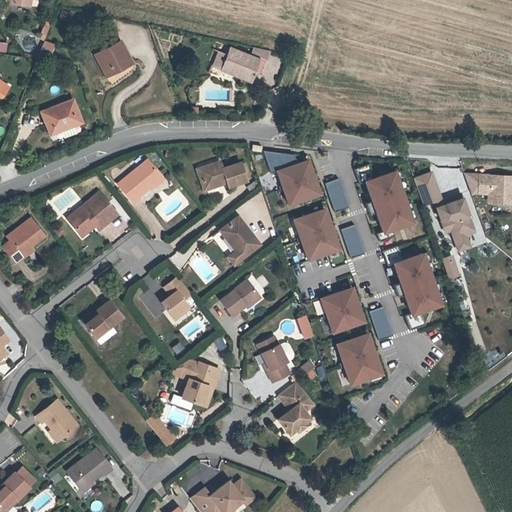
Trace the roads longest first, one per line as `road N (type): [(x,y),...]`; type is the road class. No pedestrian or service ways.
road 1 (unclassified): [(337,139),(180,128),(138,134),(0,194)]
road 2 (residential): [(337,139),(407,360)]
road 3 (unclassified): [(511,368),(400,450),(337,511)]
road 4 (unclassified): [(511,154),(337,139)]
road 5 (residential): [(41,343),(149,476)]
road 6 (residential): [(128,244),(28,325)]
road 7 (residential): [(331,511),(304,483),(224,449)]
